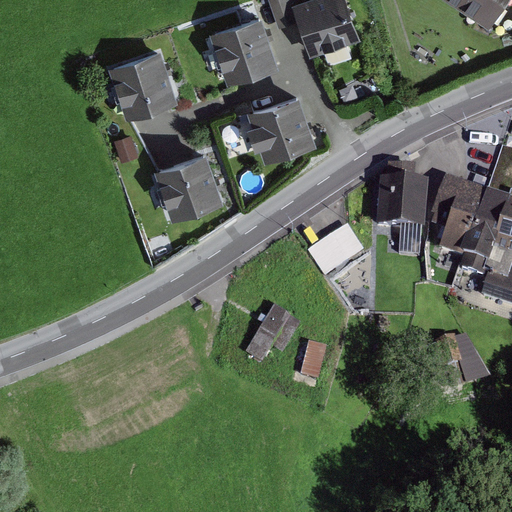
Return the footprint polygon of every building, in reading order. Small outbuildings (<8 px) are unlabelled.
[(297,0),(315,47),(368,28),(357,0),(297,0)] [(470,0),(495,16),(505,0),(470,0)] [(216,27),(232,79),(283,63),(268,11),(216,27)] [(115,63),(133,114),(185,96),(168,45),(115,63)] [(275,156),(323,139),(305,87),(254,105),(259,119),(250,122),(258,145),(269,141),(275,156)] [(130,154),(147,147),(138,126),(122,132),(130,154)] [(511,147),(502,143),(499,152),(481,145),(472,170),(490,176),(486,187),(446,172),(433,209),(444,213),(434,241),(490,261),(487,270),(507,278),(511,264),(511,147)] [(182,217),(236,196),(218,148),(164,169),(182,217)] [(401,229),(425,231),(429,184),(415,182),(416,170),(381,177),(378,228),(401,229)] [(335,266),(364,249),(350,225),(321,242),(335,266)] [(243,372),(260,381),(268,367),(280,373),(290,356),(282,352),(290,337),(269,326),(243,372)] [(453,337),(467,384),(490,377),(475,329),(453,337)] [(423,385),(462,373),(450,339),(412,351),(423,385)] [(293,397),(317,404),(319,395),(322,385),(318,384),(323,366),(302,361),(293,397)]
